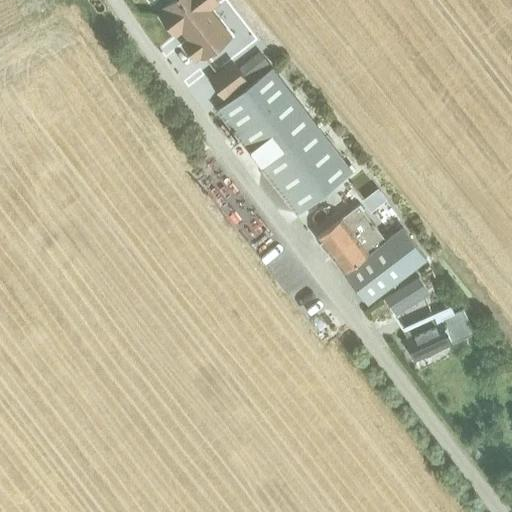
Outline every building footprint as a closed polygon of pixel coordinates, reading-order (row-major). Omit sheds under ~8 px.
[(189,39),(183,44),(194,58),(200,53),(203,56),(229,35),(208,8),(217,0),(170,0),(163,6),(165,8),(159,13),(175,33),(181,29),(189,39)] [(248,78),(268,62),(260,50),(239,67),(248,78)] [(231,61),(209,78),(224,97),(246,80),(231,61)] [(298,212),(352,170),(271,65),(217,107),(298,212)] [(364,207),(360,202),(316,235),(343,271),(343,270),(367,302),(427,257),(403,226),(385,239),(363,208),(364,207)] [(441,287),(431,270),(422,276),(431,293),(441,287)] [(419,277),(385,299),(395,316),(430,294),(419,277)] [(415,359),(476,332),(463,308),(442,317),(443,322),(438,324),(434,315),(403,329),(408,336),(405,337),(415,359)] [(477,334),(466,339),(472,351),(482,346),(477,334)]
